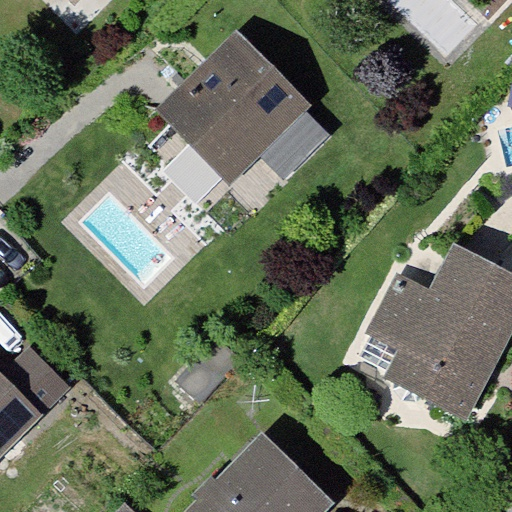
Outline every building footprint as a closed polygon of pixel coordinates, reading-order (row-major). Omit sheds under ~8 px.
[(45,0),(59,14),(74,0),(45,0)] [(150,116),(226,190),(308,111),(231,37),(150,116)] [(336,375),(452,435),(511,316),(511,295),(438,256),(413,300),(382,283),(336,375)] [(0,459),(63,399),(20,357),(0,376),(0,459)] [(316,511),(245,445),(181,511),(316,511)]
